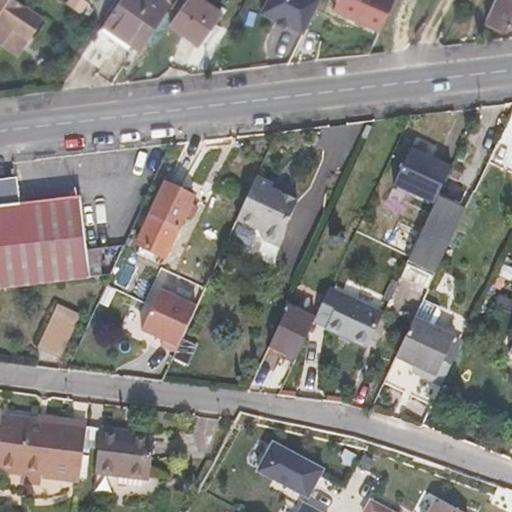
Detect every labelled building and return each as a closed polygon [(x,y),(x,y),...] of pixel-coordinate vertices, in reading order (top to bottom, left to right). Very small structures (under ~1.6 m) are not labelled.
[(17,0),(0,0),(0,42),(1,43),(12,27),(29,38),(43,17),(17,0)] [(139,48),(169,3),(164,0),(119,0),(102,26),(81,56),(101,69),(124,38),(139,48)] [(201,45),(223,12),(204,0),(185,0),(169,24),(201,45)] [(305,31),(320,0),(267,0),(263,11),(305,31)] [(381,31),(393,0),(338,0),(334,11),(381,31)] [(511,25),(511,0),(495,0),(487,19),(506,29),(510,24),(511,25)] [(12,27),(1,43),(18,55),(29,38),(12,27)] [(439,195),(454,164),(413,146),(396,182),(437,200),(439,195)] [(273,184),(257,177),(237,219),(257,229),(264,239),(281,247),(287,225),(298,202),(281,194),(271,189),(273,184)] [(0,288),(91,278),(87,249),(81,196),(20,203),(18,192),(19,191),(17,178),(8,179),(0,179),(0,288)] [(165,258),(185,216),(192,219),(198,207),(191,204),(195,197),(165,182),(136,244),(165,258)] [(284,189),(273,184),(271,189),(281,194),(284,189)] [(467,208),(439,195),(437,200),(437,201),(464,214),(467,208)] [(428,290),(464,214),(437,201),(422,232),(410,257),(401,277),(428,290)] [(410,257),(422,232),(400,221),(388,246),(410,257)] [(102,277),(99,248),(87,249),(91,278),(102,277)] [(511,269),(508,267),(502,279),(509,281),(505,292),(511,294),(511,269)] [(384,315),(329,289),(315,319),(328,325),(327,329),(368,349),(384,315)] [(195,307),(159,291),(141,330),(162,339),(160,345),(174,351),(195,307)] [(511,307),(511,300),(499,296),(496,305),(511,311),(511,307)] [(61,358),(81,314),(57,303),(37,347),(61,358)] [(268,347),(295,360),(315,319),(288,306),(268,347)] [(442,386),(461,346),(453,342),(456,337),(415,317),(396,357),(415,366),(424,370),(421,376),(442,386)] [(421,376),(424,370),(415,366),(412,372),(421,376)] [(0,431),(0,472),(21,474),(21,470),(41,473),(41,478),(79,482),(84,448),(86,427),(87,423),(2,415),(0,431)] [(98,450),(101,428),(86,427),(84,448),(98,450)] [(155,440),(128,436),(118,435),(118,431),(101,428),(98,450),(96,474),(150,480),(155,440)] [(293,490),(308,498),(323,471),(273,444),(258,471),(293,490)] [(41,478),(41,473),(21,470),(20,484),(40,486),(41,478)] [(389,511),(371,502),(364,511),(389,511)] [(453,511),(435,502),(429,511),(453,511)]
